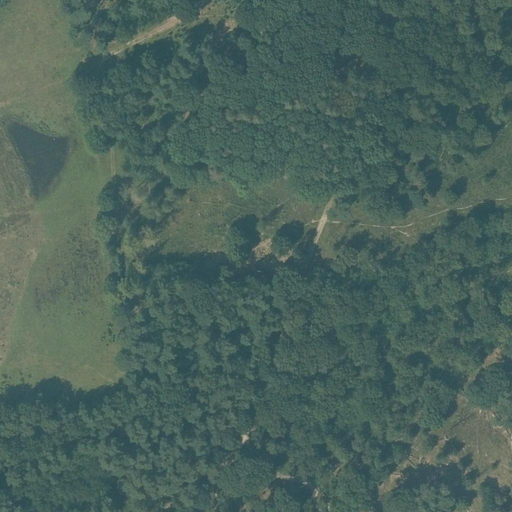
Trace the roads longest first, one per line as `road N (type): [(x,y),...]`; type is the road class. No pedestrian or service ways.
road 1 (track): [(394,0),(267,366),(192,511)]
road 2 (track): [(267,366),(0,459)]
road 3 (track): [(364,511),(511,328)]
